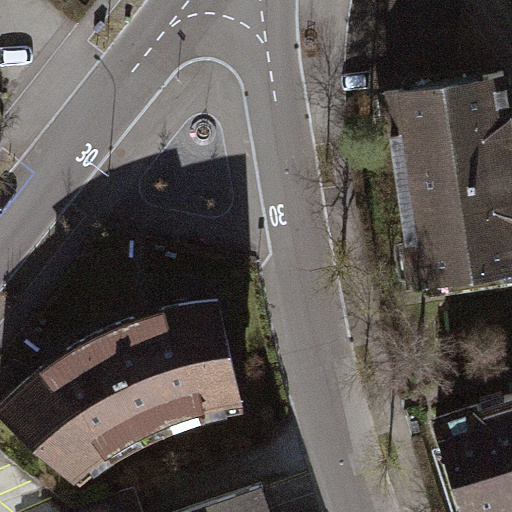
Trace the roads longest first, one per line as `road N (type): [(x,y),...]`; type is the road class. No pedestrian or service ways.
road 1 (residential): [(242,0),(273,74),(322,354),(363,511)]
road 2 (residential): [(191,0),(0,247)]
